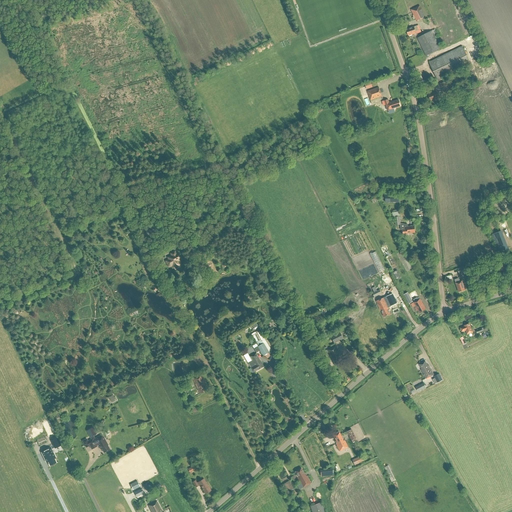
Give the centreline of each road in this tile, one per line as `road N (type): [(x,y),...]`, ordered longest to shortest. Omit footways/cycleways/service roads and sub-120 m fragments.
road 1 (unclassified): [(445,311),(420,126),(380,0)]
road 2 (unclassified): [(208,511),(445,311)]
